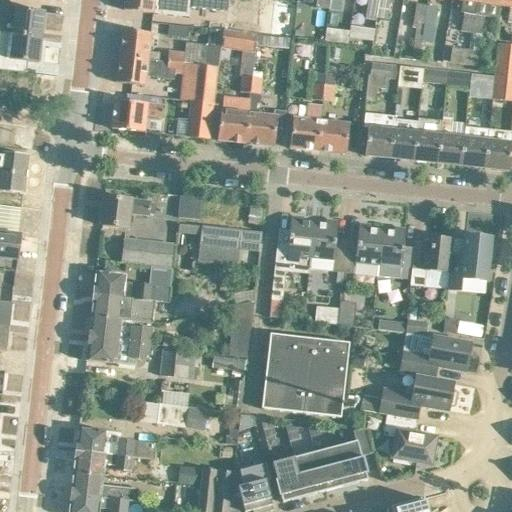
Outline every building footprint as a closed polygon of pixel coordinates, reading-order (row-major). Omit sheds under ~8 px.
[(125,0),(125,11),(144,13),(189,18),(189,8),(225,11),(226,0),(125,0)] [(316,0),(315,7),(328,10),(329,0),(316,0)] [(340,12),(341,0),(329,0),(328,10),(340,12)] [(367,0),(364,20),(375,21),(376,21),(379,0),(367,0)] [(390,0),(379,0),(376,21),(375,21),(374,22),(386,24),(390,0)] [(460,31),(470,33),(475,0),(460,0),(462,0),(460,13),(463,14),(460,31)] [(475,0),(470,33),(482,35),(485,18),(497,20),(498,6),(500,6),(500,0),(475,0)] [(511,0),(500,0),(500,6),(511,8),(511,0)] [(292,38),(295,5),(276,2),(272,36),(292,38)] [(424,25),(427,6),(416,4),(411,28),(415,28),(411,60),(418,62),(424,25)] [(437,8),(427,6),(424,25),(434,27),(437,8)] [(0,33),(41,38),(44,12),(15,9),(14,19),(0,17),(0,33)] [(373,29),(328,27),(328,39),(373,41),(373,29)] [(122,31),(119,58),(159,62),(159,61),(160,53),(147,52),(149,34),(122,31)] [(240,95),(250,95),(252,79),(257,35),(250,34),(250,35),(223,31),(221,31),(219,47),(222,47),(221,49),(243,52),(240,95)] [(41,38),(0,33),(0,70),(26,73),(27,62),(38,63),(41,38)] [(257,36),(256,46),(290,49),(291,39),(257,36)] [(183,64),(195,66),(205,68),(208,45),(185,43),(184,53),(168,51),(166,61),(166,63),(183,65),(183,64)] [(511,46),(496,45),(496,53),(511,55),(511,46)] [(371,46),(370,56),(387,58),(388,49),(371,46)] [(449,63),(464,65),(466,50),(452,48),(449,63)] [(466,50),(464,65),(477,67),(479,53),(466,50)] [(511,55),(496,53),(494,66),(511,68),(511,55)] [(166,63),(159,62),(119,58),(116,83),(136,86),(143,86),(144,77),(174,80),(175,74),(182,75),(183,65),(166,63)] [(388,80),(397,81),(399,66),(371,63),(370,76),(368,76),(365,101),(375,102),(376,89),(387,90),(388,80)] [(212,104),(216,69),(205,68),(195,66),(191,102),(212,104)] [(397,81),(409,82),(411,68),(399,66),(397,81)] [(511,68),(494,66),(493,77),(493,78),(511,80),(511,68)] [(433,85),(445,86),(447,72),(435,70),(433,85)] [(445,86),(457,87),(459,73),(447,72),(445,86)] [(493,77),(482,75),(481,90),(492,91),(493,78),(493,77)] [(511,80),(493,78),(492,91),(511,93),(511,80)] [(252,79),(250,95),(259,96),(260,80),(252,79)] [(312,102),(322,103),(323,86),(314,85),(312,102)] [(323,86),(322,103),(331,103),(332,87),(323,86)] [(511,93),(492,91),(491,100),(511,101),(511,93)] [(217,141),(244,144),(248,114),(249,101),(223,98),(222,111),(221,111),(217,141)] [(145,104),(134,103),(114,101),(111,129),(143,133),(145,116),(162,118),(163,108),(145,106),(145,104)] [(212,104),(191,102),(187,137),(208,140),(212,107),(212,104)] [(290,149),(317,151),(320,122),(321,107),(307,106),(305,121),(293,119),(292,129),(290,149)] [(365,157),(388,159),(393,119),(394,117),(365,113),(363,128),(368,129),(365,157)] [(413,162),(436,164),(441,118),(442,118),(442,114),(430,113),(428,134),(417,133),(416,133),(413,162)] [(248,114),(244,144),(274,147),(277,117),(248,114)] [(436,164),(460,167),(463,138),(450,137),(452,122),(452,119),(442,118),(441,118),(436,164)] [(388,159),(413,162),(416,133),(417,133),(418,122),(393,119),(388,159)] [(320,122),(317,151),(346,154),(349,125),(320,122)] [(460,167),(483,169),(488,130),(464,128),(463,138),(460,167)] [(511,132),(488,130),(483,169),(509,172),(511,140),(511,132)] [(0,172),(26,175),(28,156),(0,152),(0,172)] [(0,172),(0,192),(4,193),(24,195),(26,175),(0,172)] [(181,196),(180,197),(178,218),(199,221),(201,199),(181,196)] [(101,226),(121,228),(128,229),(129,215),(149,217),(150,203),(104,197),(101,226)] [(248,223),(259,225),(261,209),(250,207),(248,223)] [(274,271),(285,272),(308,274),(309,271),(314,224),(302,222),(303,219),(291,217),(287,252),(276,251),(274,271)] [(325,225),(314,224),(309,271),(332,273),(332,272),(343,273),(346,247),(335,246),(337,222),(325,221),(325,225)] [(356,248),(346,247),(343,273),(377,277),(382,231),(370,230),(371,226),(359,225),(356,248)] [(201,227),(199,247),(239,251),(241,231),(201,227)] [(393,232),(382,231),(377,277),(411,281),(412,270),(411,270),(413,253),(403,252),(405,230),(393,228),(393,232)] [(0,258),(17,260),(19,236),(0,234),(0,258)] [(465,236),(465,241),(463,255),(462,260),(457,260),(450,259),(448,274),(446,290),(460,292),(484,294),(485,282),(486,282),(490,239),(465,236)] [(414,243),(413,253),(411,270),(412,270),(411,281),(410,286),(425,288),(427,272),(448,274),(450,259),(452,239),(431,237),(431,244),(414,243)] [(121,263),(171,269),(173,244),(123,238),(121,263)] [(285,272),(274,271),(269,318),(280,319),(285,272)] [(126,276),(95,273),(93,295),(148,302),(148,301),(168,304),(170,290),(156,289),(156,290),(150,289),(150,288),(125,285),(126,276)] [(93,295),(90,317),(121,321),(150,325),(153,302),(148,302),(93,295)] [(0,327),(9,328),(12,304),(0,303),(0,327)] [(232,321),(228,356),(246,358),(250,323),(253,303),(241,306),(233,308),(232,321)] [(338,309),(330,309),(329,325),(337,325),(338,309)] [(90,317),(88,340),(150,347),(152,326),(132,324),(132,329),(120,328),(121,321),(90,317)] [(405,333),(423,336),(425,322),(407,320),(405,333)] [(446,320),(445,333),(457,334),(458,321),(446,320)] [(9,328),(0,327),(0,351),(6,352),(9,328)] [(261,410),(340,419),(349,344),(270,335),(261,410)] [(399,375),(415,377),(433,381),(436,367),(465,372),(470,345),(432,338),(430,350),(422,348),(419,351),(418,354),(403,352),(399,375)] [(150,347),(88,340),(85,361),(137,367),(138,360),(148,361),(150,347)] [(159,377),(185,379),(188,354),(162,351),(159,377)] [(354,351),(352,365),(362,366),(364,352),(354,351)] [(228,356),(213,354),(212,368),(245,371),(246,358),(228,356)] [(379,415),(386,416),(416,421),(419,406),(448,412),(449,405),(453,404),(455,394),(451,391),(453,384),(433,381),(415,377),(413,388),(408,387),(405,390),(404,394),(383,390),(379,415)] [(207,410),(162,404),(158,404),(156,424),(203,432),(207,410)] [(238,431),(240,416),(240,415),(229,414),(225,445),(236,446),(238,431)] [(253,417),(240,416),(238,431),(255,426),(253,417)] [(416,421),(386,416),(383,436),(395,438),(391,459),(393,459),(392,463),(409,466),(409,462),(430,466),(434,445),(433,444),(433,445),(429,443),(429,442),(428,438),(429,438),(429,437),(415,435),(417,422),(416,421)] [(306,423),(310,438),(320,435),(318,425),(306,423)] [(261,424),(265,438),(275,436),(272,425),(261,424)] [(296,428),(285,427),(289,441),(299,439),(296,428)] [(355,442),(335,447),(345,486),(367,481),(366,475),(367,474),(363,458),(361,459),(361,457),(373,454),(366,430),(352,428),(355,442)] [(78,429),(75,452),(130,458),(153,459),(155,444),(119,441),(120,434),(78,429)] [(335,447),(314,453),(325,492),(345,486),(335,447)] [(75,452),(73,474),(102,477),(103,465),(115,466),(115,472),(129,474),(130,458),(75,452)] [(314,453),(293,459),(304,498),(325,492),(314,453)] [(304,498),(293,459),(272,464),(276,481),(275,481),(279,498),(280,497),(282,503),(304,498)] [(239,473),(233,475),(229,511),(243,508),(243,511),(248,511),(252,511),(268,511),(273,511),(265,482),(270,481),(265,465),(239,472),(239,473)] [(212,511),(215,490),(217,471),(201,469),(199,488),(196,511),(212,511)] [(215,490),(212,511),(228,511),(229,511),(233,475),(233,473),(217,471),(215,490)] [(73,474),(70,496),(126,502),(126,501),(137,502),(139,490),(101,485),(102,477),(73,474)] [(124,511),(126,502),(70,496),(68,511),(98,511),(99,509),(111,510),(110,511),(124,511)] [(390,508),(391,511),(425,511),(423,499),(390,508)]
